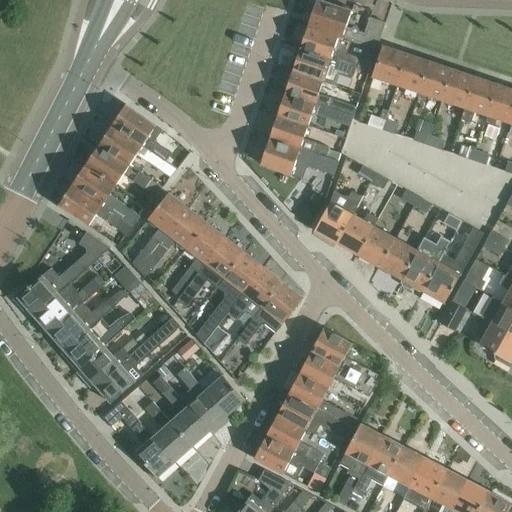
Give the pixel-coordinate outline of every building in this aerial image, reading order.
[(313,15),(309,27),(343,39),(352,42),(377,50),(387,23),(371,17),(365,33),(360,32),(357,26),(352,29),(347,27),(352,12),(348,11),(349,9),(348,7),(342,5),(340,6),(340,8),(318,1),(317,5),(315,5),(313,6),(310,13),(311,15),(313,15)] [(309,27),(301,49),(357,68),(358,69),(358,68),(362,58),(348,54),(352,42),(343,39),(309,27)] [(373,78),(370,88),(379,91),(383,81),(397,86),(407,56),(383,48),(382,52),(373,78)] [(295,57),(291,68),(292,70),(294,71),(294,72),(324,82),(335,86),(339,74),(354,79),(357,68),(301,49),(299,57),(297,56),(295,57)] [(407,56),(397,86),(419,93),(429,63),(407,56)] [(362,58),(358,68),(370,72),(373,62),(362,58)] [(429,63),(419,93),(442,101),(452,71),(429,63)] [(452,71),(442,101),(465,109),(475,78),(452,71)] [(294,72),(286,94),(317,104),(354,117),(358,107),(320,94),(324,82),(294,72)] [(466,109),(463,119),(471,121),(474,112),(488,116),(498,86),(475,78),(465,109),(466,109)] [(489,117),(487,121),(495,123),(497,119),(510,124),(511,118),(511,90),(498,86),(488,116),(489,117)] [(286,94),(279,116),(309,127),(313,114),(351,127),(354,117),(317,104),(286,94)] [(126,106),(112,127),(177,170),(178,170),(166,162),(172,153),(156,142),(163,130),(126,106)] [(279,116),(271,139),(327,158),(330,150),(330,148),(305,139),(309,127),(279,116)] [(371,116),(368,126),(382,130),(385,120),(371,116)] [(385,120),(382,130),(396,135),(399,125),(385,120)] [(496,141),(500,129),(489,125),(485,137),(496,141)] [(112,127),(99,147),(128,167),(137,154),(172,178),(177,170),(112,127)] [(417,130),(414,140),(427,145),(431,135),(417,130)] [(431,135),(427,145),(442,150),(446,140),(431,135)] [(271,139),(262,165),(304,179),(307,169),(311,167),(335,175),(339,162),(327,158),(271,139)] [(463,146),(459,156),(473,161),(476,150),(463,146)] [(99,147),(85,167),(115,187),(128,167),(99,147)] [(330,150),(327,158),(339,162),(342,154),(330,150)] [(476,150),(473,161),(487,165),(490,155),(476,150)] [(85,167),(72,186),(102,206),(112,213),(133,227),(141,217),(109,195),(115,187),(85,167)] [(364,167),(359,176),(370,182),(375,173),(364,167)] [(140,172),(133,181),(145,189),(156,196),(163,188),(152,181),(140,172)] [(375,173),(370,182),(371,182),(375,184),(384,189),(388,180),(375,173)] [(59,206),(58,207),(88,227),(96,214),(126,235),(133,227),(112,213),(102,206),(72,186),(59,206)] [(407,190),(402,198),(414,206),(419,197),(407,190)] [(330,203),(315,231),(316,231),(336,243),(352,215),(353,216),(363,198),(353,192),(350,197),(344,197),(335,191),(331,204),(330,203)] [(133,262),(132,263),(139,270),(141,268),(187,209),(168,194),(148,219),(160,229),(144,248),(133,262)] [(419,197),(414,206),(427,213),(432,204),(419,197)] [(141,268),(139,270),(146,278),(149,275),(176,241),(186,249),(206,224),(187,209),(141,268)] [(449,214),(444,223),(457,230),(462,221),(449,214)] [(352,215),(336,243),(338,244),(358,255),(373,227),(377,219),(369,216),(366,223),(353,216),(352,215)] [(191,267),(173,291),(180,296),(181,294),(205,264),(225,239),(206,224),(186,249),(198,258),(191,267)] [(373,227),(358,255),(379,267),(395,239),(373,227)] [(438,264),(423,291),(444,303),(459,276),(465,266),(466,266),(479,243),(484,233),(473,227),(468,237),(456,260),(444,253),(438,264)] [(492,231),(487,240),(504,249),(509,240),(492,231)] [(44,277),(19,299),(35,316),(59,294),(70,284),(111,249),(88,232),(80,244),(88,249),(88,252),(72,267),(60,278),(52,270),(44,277)] [(416,252),(401,279),(403,280),(402,282),(402,285),(410,289),(412,288),(413,286),(423,291),(438,264),(444,253),(451,241),(441,236),(437,245),(424,237),(416,252)] [(180,296),(176,300),(187,308),(208,280),(218,287),(224,279),(244,254),(225,239),(205,264),(181,294),(180,296)] [(395,239),(379,267),(401,279),(416,252),(395,239)] [(487,240),(483,247),(501,256),(504,249),(487,240)] [(225,299),(197,335),(204,344),(218,327),(223,319),(227,313),(263,268),(244,254),(224,279),(218,287),(224,293),(225,299)] [(476,260),(464,281),(464,282),(477,289),(481,291),(486,283),(483,281),(490,267),(487,265),(476,260)] [(263,268),(227,313),(234,318),(236,320),(245,309),(255,317),(282,283),(263,268)] [(511,279),(504,275),(500,284),(510,291),(503,303),(511,308),(511,279)] [(59,294),(35,316),(50,333),(74,311),(74,312),(83,303),(105,284),(99,276),(79,294),(70,284),(59,294)] [(464,282),(452,303),(465,310),(477,289),(464,282)] [(141,283),(130,292),(145,310),(156,300),(141,283)] [(255,317),(237,340),(245,346),(262,325),(264,324),(275,333),(282,324),(302,299),(282,283),(255,317)] [(120,291),(113,297),(119,303),(129,295),(126,291),(120,291)] [(74,311),(50,333),(65,351),(96,324),(119,303),(113,297),(112,296),(103,304),(92,313),(84,304),(83,303),(74,312),(74,311)] [(493,297),(481,319),(491,325),(511,336),(511,308),(503,303),(493,297)] [(450,307),(441,324),(455,331),(466,311),(465,310),(452,303),(450,307)] [(105,347),(105,346),(136,320),(131,314),(118,321),(104,333),(96,324),(65,351),(81,369),(105,347)] [(174,317),(169,321),(177,331),(182,327),(174,317)] [(140,346),(96,386),(112,403),(136,382),(143,375),(138,369),(139,365),(177,331),(169,321),(140,346)] [(511,336),(491,325),(480,345),(496,354),(496,360),(511,368),(511,367),(511,336)] [(226,334),(218,327),(204,344),(212,352),(226,334)] [(323,330),(311,353),(365,382),(370,372),(343,359),(351,345),(323,330)] [(105,347),(81,369),(96,386),(140,346),(133,339),(114,356),(105,347)] [(186,361),(200,349),(192,340),(178,352),(186,361)] [(301,373),(300,374),(327,389),(333,378),(359,391),(365,382),(311,353),(301,373)] [(157,372),(164,379),(169,374),(163,367),(157,372)] [(188,372),(181,378),(198,398),(188,407),(210,432),(228,416),(206,392),(206,391),(199,382),(198,383),(188,372)] [(370,372),(365,382),(375,387),(380,377),(370,372)] [(300,374),(289,395),(341,423),(342,422),(353,428),(358,419),(322,400),(327,389),(300,374)] [(162,377),(154,383),(181,414),(171,423),(193,447),(210,432),(188,407),(162,377)] [(206,391),(206,392),(228,416),(244,402),(222,377),(206,391)] [(365,382),(359,391),(370,397),(375,387),(365,382)] [(337,431),(341,423),(289,395),(278,416),(305,431),(312,419),(320,423),(321,422),(337,431)] [(115,408),(104,417),(112,426),(122,418),(132,428),(146,445),(136,454),(135,454),(149,470),(147,472),(152,478),(155,476),(157,479),(176,463),(154,438),(140,422),(130,411),(122,402),(115,408)] [(153,402),(146,409),(164,429),(154,438),(176,463),(193,447),(171,423),(153,402)] [(278,416),(267,437),(318,465),(324,454),(311,448),(300,442),(305,431),(278,416)] [(351,475),(337,502),(346,507),(351,498),(350,497),(355,488),(382,436),(361,425),(353,439),(346,454),(340,465),(349,470),(348,473),(351,475)] [(382,436),(355,488),(364,493),(372,480),(384,486),(389,476),(404,448),(382,436)] [(255,459),(283,474),(294,480),(301,467),(302,466),(326,480),(331,472),(318,465),(267,437),(255,459)] [(401,483),(389,506),(396,510),(397,511),(403,499),(409,487),(425,459),(404,448),(389,476),(401,483)] [(425,459),(409,487),(403,499),(425,511),(431,499),(447,470),(425,459)] [(440,511),(451,511),(452,510),(468,481),(447,470),(431,499),(444,505),(440,511)] [(234,510),(232,511),(269,511),(290,486),(263,472),(259,481),(271,491),(262,502),(254,494),(239,511),(237,510),(234,510)] [(478,511),(490,493),(468,481),(452,510),(451,511),(478,511)] [(355,488),(350,497),(351,498),(360,502),(364,493),(355,488)] [(304,491),(294,502),(302,509),(313,496),(304,491)] [(478,511),(507,511),(511,504),(490,493),(478,511)] [(298,511),(302,509),(294,502),(286,511),(298,511)] [(329,511),(334,506),(327,503),(319,511),(329,511)]
